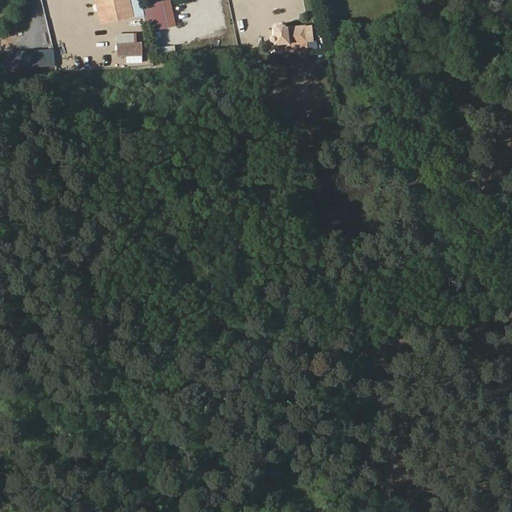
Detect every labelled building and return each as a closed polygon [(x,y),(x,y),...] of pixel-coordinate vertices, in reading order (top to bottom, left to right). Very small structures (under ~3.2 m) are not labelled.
[(108,0),(110,5),(101,7),(104,20),(133,13),(130,0),(108,0)] [(171,0),(165,0),(143,5),(147,23),(151,22),(153,31),(177,26),(171,0)] [(305,23),(271,27),(273,44),(286,43),(287,53),(308,51),(305,23)] [(144,40),(120,41),(121,53),(144,51),(144,40)] [(158,47),(159,55),(176,53),(175,45),(158,47)] [(12,49),(11,67),(54,70),(56,52),(12,49)]
